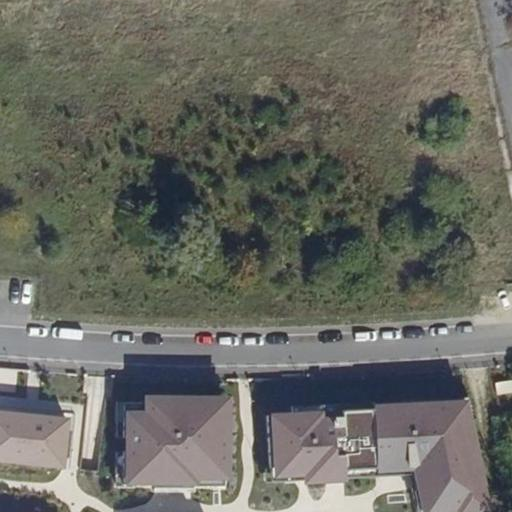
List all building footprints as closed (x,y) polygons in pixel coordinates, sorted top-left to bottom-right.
[(0,309),(39,311),(40,278),(0,276),(0,309)] [(511,379),(495,383),(497,396),(511,393),(511,379)] [(486,511),(463,388),(395,395),(407,492),(410,511),(486,511)] [(395,395),(267,403),(269,500),(407,492),(395,395)] [(233,399),(127,398),(126,493),(224,496),(235,476),(233,399)] [(75,416),(0,410),(0,472),(72,479),(75,416)] [(483,441),(501,437),(496,413),(478,417),(483,441)]
